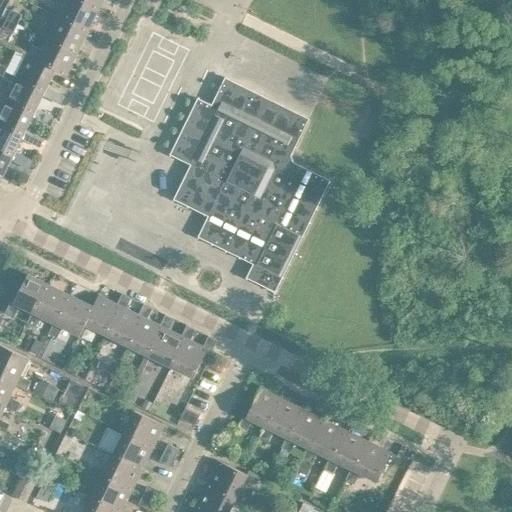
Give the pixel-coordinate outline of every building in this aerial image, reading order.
[(78,0),(67,0),(59,17),(88,31),(99,10),(78,0)] [(78,0),(99,10),(103,0),(78,0)] [(6,8),(2,15),(7,18),(11,10),(6,8)] [(7,18),(18,24),(22,15),(11,9),(11,10),(7,18)] [(59,17),(49,39),(78,53),(88,31),(59,17)] [(18,24),(7,18),(3,27),(14,32),(18,24)] [(43,50),(38,60),(56,69),(56,70),(67,75),(78,53),(49,39),(43,50)] [(32,44),(27,54),(38,60),(43,50),(32,44)] [(27,54),(16,77),(45,91),(56,70),(56,69),(38,60),(27,54)] [(16,77),(6,98),(35,112),(45,91),(16,77)] [(254,264),(247,276),(247,278),(276,292),(331,180),(294,162),(291,156),(309,119),(226,77),(212,105),(198,98),(170,155),(191,165),(174,199),(209,216),(199,237),(254,264)] [(6,98),(0,110),(0,122),(24,134),(35,112),(6,98)] [(0,122),(0,148),(14,156),(24,134),(0,122)] [(14,156),(0,148),(0,176),(3,178),(14,156)] [(20,306),(33,312),(37,314),(51,285),(28,274),(14,303),(11,301),(6,312),(15,317),(20,306)] [(41,317),(54,323),(58,325),(72,296),(51,285),(37,314),(33,312),(27,323),(36,327),(41,317)] [(86,325),(107,335),(121,306),(126,309),(131,298),(123,293),(117,304),(99,295),(93,306),(94,307),(85,324),(86,325)] [(80,336),(86,325),(85,324),(94,307),(93,306),(72,296),(58,325),(54,323),(49,333),(58,338),(63,327),(80,336)] [(107,335),(129,346),(143,317),(148,319),(153,308),(144,304),(139,315),(126,309),(121,306),(107,335)] [(146,354),(150,356),(164,327),(169,330),(174,319),(165,315),(160,325),(148,319),(143,317),(129,346),(146,354)] [(150,356),(172,367),(186,338),(191,340),(196,330),(187,325),(182,336),(169,330),(164,327),(150,356)] [(186,338),(172,367),(194,378),(208,349),(212,351),(217,340),(208,336),(203,347),(191,340),(186,338)] [(32,337),(25,350),(39,357),(45,343),(32,337)] [(0,344),(0,371),(18,381),(16,385),(27,390),(31,381),(21,376),(29,358),(0,344)] [(146,354),(139,368),(143,370),(150,356),(146,354)] [(0,371),(0,398),(8,402),(6,406),(16,412),(21,403),(10,397),(16,385),(18,381),(0,371)] [(71,379),(66,390),(80,396),(85,386),(71,379)] [(37,385),(34,391),(53,401),(57,395),(37,385)] [(252,420),(265,426),(269,428),(283,399),(261,388),(247,417),(244,415),(238,426),(247,431),(252,420)] [(0,398),(0,430),(6,433),(10,424),(0,419),(0,417),(6,406),(8,402),(0,398)] [(146,399),(142,407),(149,411),(153,403),(146,399)] [(274,431),(286,437),(291,439),(305,410),(283,399),(269,428),(265,426),(260,437),(269,441),(274,431)] [(181,418),(195,425),(200,415),(186,408),(181,418)] [(78,410),(74,418),(82,421),(85,414),(78,410)] [(296,441),(308,448),(312,449),(326,421),(305,410),(291,439),(286,437),(281,448),(290,452),(296,441)] [(135,411),(124,433),(153,447),(164,425),(135,411)] [(56,415),(50,428),(61,434),(67,421),(56,415)] [(317,452),(330,458),(334,460),(348,431),(326,421),(312,449),(308,448),(303,458),(312,463),(317,452)] [(10,424),(6,433),(14,437),(18,430),(14,428),(14,426),(10,424)] [(339,463),(351,469),(355,471),(369,442),(348,431),(334,460),(330,458),(324,469),(333,473),(339,463)] [(124,433),(114,454),(143,469),(153,447),(124,433)] [(355,471),(351,469),(346,479),(355,484),(360,473),(378,482),(392,453),(369,442),(355,471)] [(168,444),(164,453),(175,458),(179,449),(168,444)] [(175,458),(164,453),(160,461),(171,467),(175,458)] [(114,454),(103,476),(132,490),(143,469),(114,454)] [(219,460),(208,483),(237,497),(245,480),(256,485),(260,476),(249,470),(247,474),(219,460)] [(302,460),(296,471),(306,476),(312,465),(302,460)] [(324,469),(315,487),(326,492),(335,474),(333,473),(324,469)] [(14,495),(28,502),(40,477),(26,470),(14,495)] [(103,476),(92,498),(121,511),(132,490),(103,476)] [(208,483),(197,504),(212,511),(229,511),(237,497),(208,483)] [(147,487),(143,496),(154,501),(158,492),(147,487)] [(154,501),(143,496),(139,504),(150,510),(154,501)] [(121,511),(92,498),(85,511),(121,511)]
